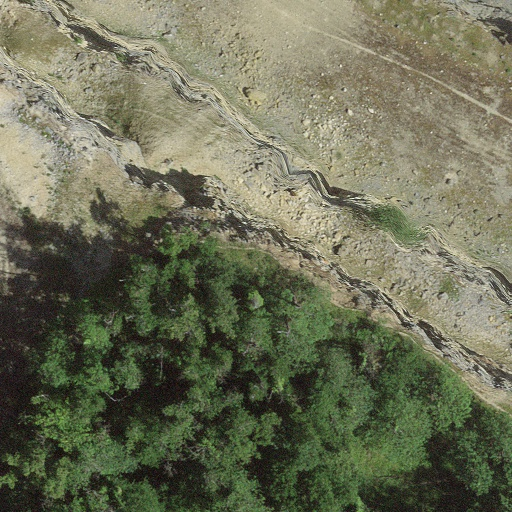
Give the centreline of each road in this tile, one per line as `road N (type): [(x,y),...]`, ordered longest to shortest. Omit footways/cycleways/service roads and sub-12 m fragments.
road 1 (track): [(210,0),(415,106),(511,168)]
road 2 (track): [(0,371),(18,317),(18,285),(0,225)]
